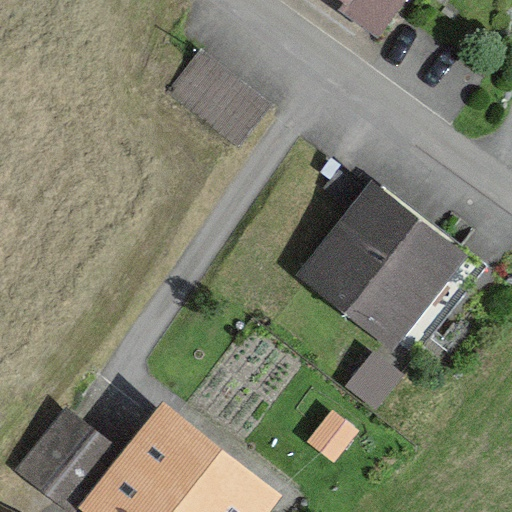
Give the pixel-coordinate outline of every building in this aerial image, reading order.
[(354,0),(372,13),(380,0),(354,0)] [(171,90),(241,142),(270,102),(201,50),(171,90)] [(312,275),(415,356),(477,277),(374,196),(312,275)] [(378,343),(352,382),(383,402),(409,363),(378,343)] [(32,465),(91,511),(103,511),(112,502),(108,500),(130,472),(66,421),(32,465)] [(240,511),(252,497),(165,428),(130,472),(108,500),(112,502),(124,511),(240,511)]
